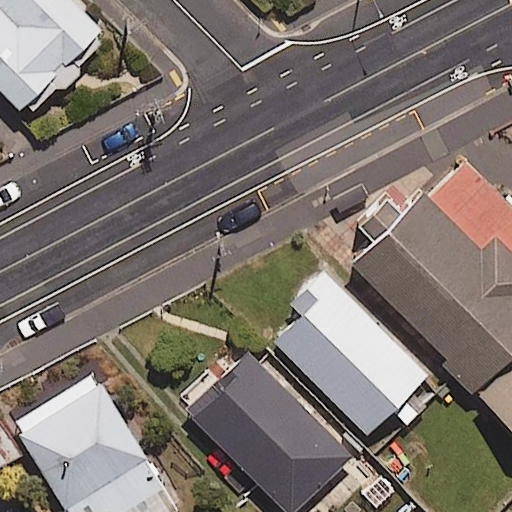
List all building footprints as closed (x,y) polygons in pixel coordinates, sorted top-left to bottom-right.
[(0,0),(0,84),(33,118),(114,40),(74,0),(0,0)] [(364,229),(341,252),(511,422),(511,200),(510,203),(459,152),(423,188),(416,181),(395,201),(379,185),(349,215),(364,229)] [(419,363),(321,265),(262,324),(360,422),(419,363)] [(349,450),(248,347),(188,406),(290,509),(349,450)] [(157,511),(173,502),(84,364),(5,415),(68,511),(104,511),(108,509),(109,511),(157,511)] [(0,455),(14,447),(0,425),(0,455)]
